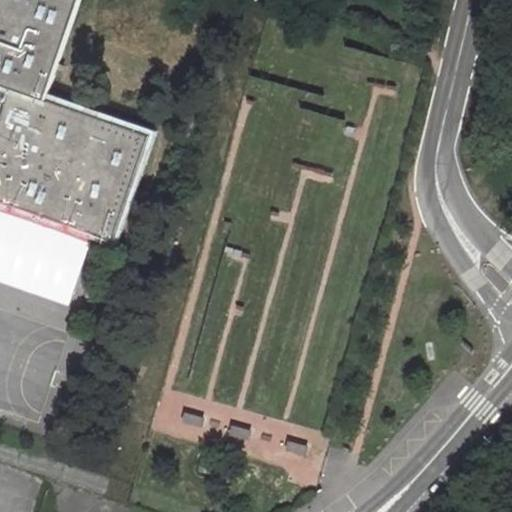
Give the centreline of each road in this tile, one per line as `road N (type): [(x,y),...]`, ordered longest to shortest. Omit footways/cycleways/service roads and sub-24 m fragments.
road 1 (unclassified): [(511,299),(446,217),(431,174),(469,0)]
road 2 (residential): [(383,511),(511,367)]
